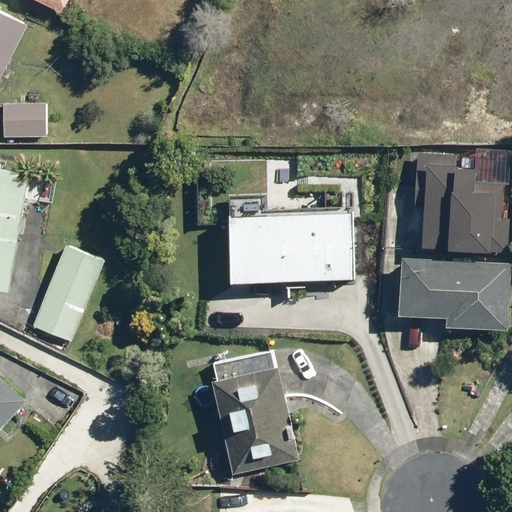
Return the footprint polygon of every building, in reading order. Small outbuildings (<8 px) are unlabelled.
[(46,0),(64,9),(69,0),(46,0)] [(292,0),(328,17),(335,0),(292,0)] [(0,87),(33,20),(0,4),(0,87)] [(446,55),(398,19),(346,94),(392,126),(412,98),(439,117),(460,86),(436,70),(446,55)] [(310,61),(270,60),(270,68),(216,67),(215,123),(309,126),(310,61)] [(50,104),(7,102),(6,135),(48,137),(50,104)] [(422,151),(419,204),(432,205),(430,243),(511,248),(511,214),(507,214),(509,180),(485,179),(486,164),(461,163),(462,153),(422,151)] [(0,287),(15,290),(32,171),(9,168),(10,160),(0,158),(0,287)] [(359,277),(362,194),(326,193),(326,206),(275,204),(275,191),(238,190),(235,279),(290,281),(290,275),(359,277)] [(107,259),(68,243),(35,323),(74,339),(107,259)] [(456,314),(455,324),(510,327),(511,303),(511,260),(411,254),(407,311),(456,314)] [(237,472),(305,457),(283,362),(216,377),(237,472)] [(0,433),(33,399),(0,368),(0,433)]
